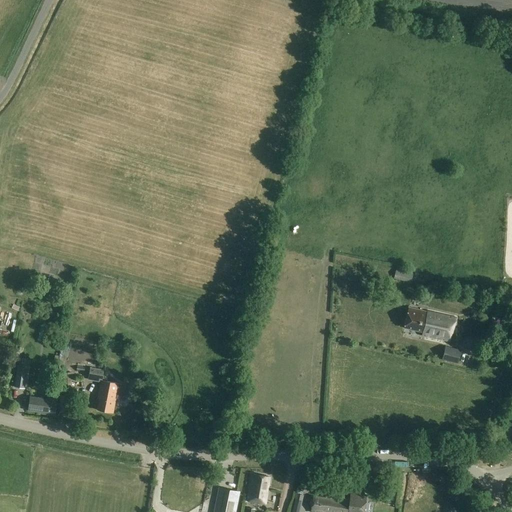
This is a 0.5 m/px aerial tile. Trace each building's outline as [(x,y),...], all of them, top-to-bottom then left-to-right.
[(411,283),(415,269),(398,265),(394,278),(411,283)] [(456,315),(422,308),(421,310),(409,308),(404,328),(423,332),(422,336),(450,342),(456,315)] [(458,364),(461,351),(445,346),(442,360),(458,364)] [(25,389),(28,367),(21,366),(22,359),(19,358),(15,387),(25,389)] [(125,400),(128,389),(119,387),(120,384),(102,381),(104,375),(99,374),(90,372),(88,382),(102,384),(99,398),(101,399),(98,411),(113,414),(117,399),(125,400)] [(75,382),(72,382),(72,373),(61,373),(61,389),(75,389),(75,382)] [(57,401),(58,394),(47,392),(46,399),(30,397),(28,411),(55,415),(57,401)] [(73,413),(74,397),(62,396),(61,413),(73,413)] [(268,487),(270,478),(253,474),(248,501),(266,504),(268,492),(266,492),(267,487),(268,487)] [(234,511),(238,493),(223,490),(218,511),(234,511)] [(296,493),(294,502),(291,511),(299,511),(304,495),(296,493)] [(353,493),(352,501),(349,511),(365,511),(368,496),(353,493)] [(387,502),(397,505),(399,496),(390,493),(387,502)] [(311,511),(315,511),(349,511),(352,501),(327,496),(327,498),(314,496),(311,511)]
